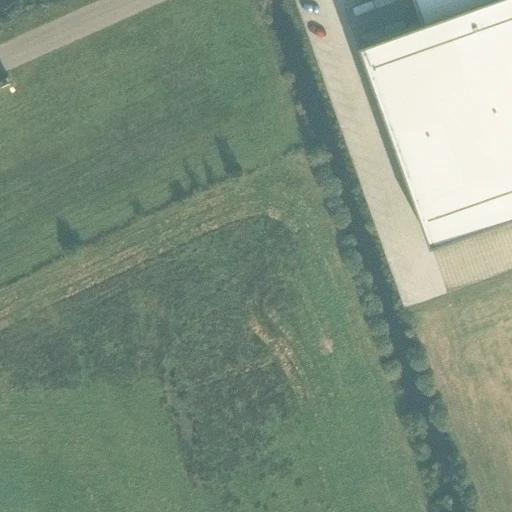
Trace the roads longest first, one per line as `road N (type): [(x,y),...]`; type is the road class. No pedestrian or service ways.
road 1 (unknown): [(511,260),(418,292),(402,273),(324,0)]
road 2 (unclassified): [(133,0),(0,59)]
